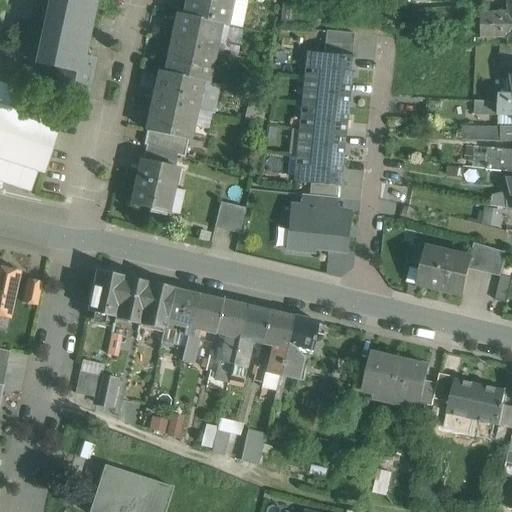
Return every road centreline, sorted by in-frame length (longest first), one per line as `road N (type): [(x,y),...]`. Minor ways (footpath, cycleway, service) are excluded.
road 1 (residential): [(73,241),(511,341)]
road 2 (residential): [(73,241),(14,511)]
road 3 (residential): [(135,0),(73,241)]
